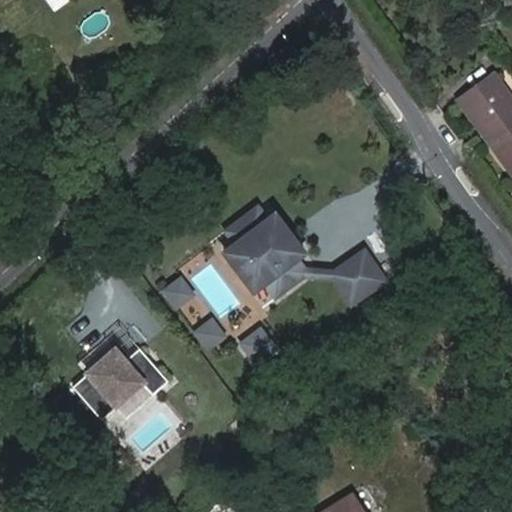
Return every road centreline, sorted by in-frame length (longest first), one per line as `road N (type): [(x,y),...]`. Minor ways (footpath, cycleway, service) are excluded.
road 1 (unclassified): [(0,292),(311,0)]
road 2 (unclassified): [(511,240),(341,0)]
